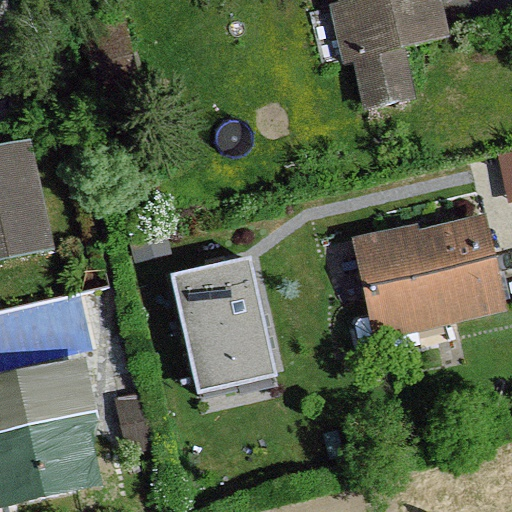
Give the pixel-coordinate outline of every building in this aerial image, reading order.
[(436,0),(346,0),(347,6),(333,10),(345,64),(359,61),(370,109),(408,100),(398,52),(447,41),(436,0)] [(0,255),(45,246),(31,181),(40,178),(34,146),(0,153),(0,255)] [(406,242),(360,252),(375,321),(376,328),(415,320),(441,315),(445,323),(503,309),(487,231),(408,247),(406,242)] [(269,259),(185,268),(198,387),(282,378),(269,259)] [(0,348),(1,357),(96,343),(89,295),(0,307),(0,348)] [(423,351),(415,320),(376,328),(375,321),(362,323),(356,331),(362,358),(369,362),(423,351)] [(87,402),(80,369),(0,387),(0,504),(93,483),(78,418),(72,419),(70,405),(87,402)]
